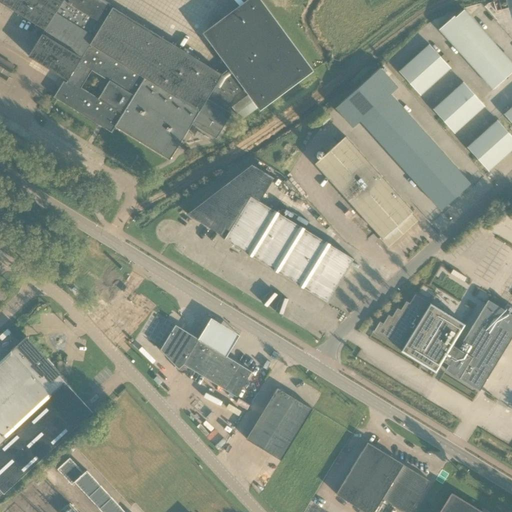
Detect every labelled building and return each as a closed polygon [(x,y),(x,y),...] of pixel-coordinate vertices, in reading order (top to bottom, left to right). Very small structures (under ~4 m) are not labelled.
[(0,0),(0,2),(44,30),(28,56),(29,56),(68,80),(66,83),(64,81),(54,97),(112,133),(116,127),(170,160),(192,124),(216,139),(232,114),(226,110),(235,96),(247,88),(261,107),(310,71),(258,0),(251,0),(207,33),(232,67),(222,75),(113,8),(111,11),(106,9),(109,4),(103,0),(0,0)] [(511,72),(511,62),(470,15),(464,9),(456,17),(454,16),(439,30),(493,90),(511,72)] [(429,44),(407,65),(399,72),(421,95),(451,68),(429,44)] [(0,77),(7,81),(14,70),(0,61),(0,77)] [(392,95),(399,88),(381,68),(336,108),(354,128),(362,122),(441,210),(471,184),(392,95)] [(485,106),(474,94),(464,82),(433,110),(455,133),(485,106)] [(241,120),(257,108),(248,95),(232,107),(241,120)] [(511,149),(511,136),(508,132),(498,120),(467,148),(489,171),(511,149)] [(380,238),(388,247),(418,221),(411,213),(413,212),(346,136),(316,164),(382,237),(380,238)] [(253,164),(187,214),(197,220),(198,218),(220,232),(219,234),(222,235),(226,228),(230,231),(225,239),(327,302),(354,259),(260,201),(275,178),(253,164)] [(485,302),(489,296),(480,290),(476,297),(485,302)] [(511,315),(488,301),(461,345),(455,341),(465,325),(464,324),(464,325),(431,305),(431,304),(430,304),(415,295),(410,303),(406,301),(401,310),(397,308),(392,317),(389,315),(383,324),(380,322),(374,331),(373,331),(372,332),(402,350),(401,351),(402,352),(403,350),(436,370),(435,372),(436,373),(443,361),(449,365),(446,370),(479,390),(511,335),(511,315)] [(210,317),(197,338),(215,348),(215,347),(220,350),(219,352),(225,355),(238,334),(210,317)] [(197,338),(176,325),(161,349),(179,368),(179,369),(182,371),(187,370),(189,368),(215,383),(229,392),(237,396),(252,371),(225,355),(219,352),(220,350),(215,347),(215,348),(197,338)] [(0,443),(6,437),(65,383),(58,376),(61,373),(27,336),(0,361),(0,443)] [(6,437),(0,443),(0,489),(4,494),(92,412),(65,383),(6,437)] [(246,439),(282,461),(313,409),(277,388),(246,439)] [(411,511),(431,481),(368,443),(336,494),(365,511),(374,511),(382,499),(403,511),(411,511)] [(70,458),(58,469),(72,485),(75,482),(102,511),(125,511),(87,471),(84,473),(70,458)] [(481,511),(452,494),(440,511),(481,511)]
